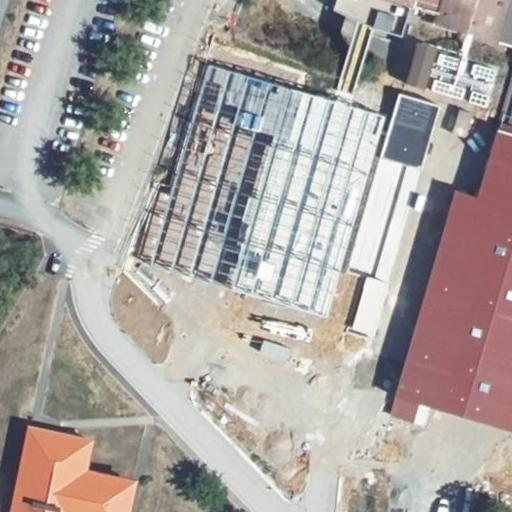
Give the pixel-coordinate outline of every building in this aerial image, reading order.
[(511,0),(430,0),(425,15),(509,42),(487,118),(511,125),(511,0)] [(424,88),(436,46),(416,41),(405,83),(424,88)] [(424,77),(458,100),(466,89),(451,79),(462,62),(443,49),(424,77)] [(32,429),(28,448),(49,452),(53,433),(32,429)] [(121,511),(127,485),(122,484),(123,479),(91,472),(90,478),(77,475),(84,439),(53,433),(49,452),(28,448),(15,511),(121,511)]
